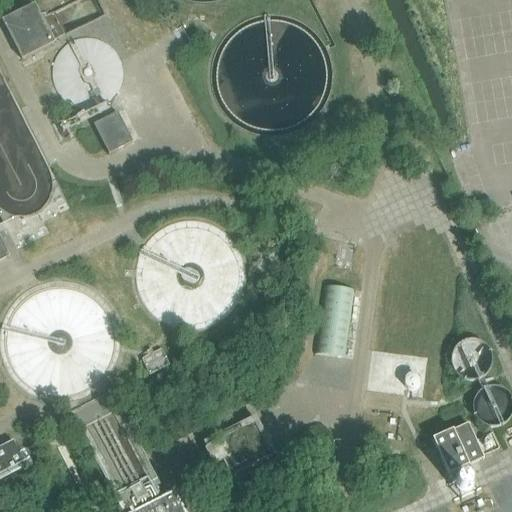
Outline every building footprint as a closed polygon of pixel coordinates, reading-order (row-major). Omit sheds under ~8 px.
[(34,7),(1,23),(20,62),(53,46),(34,7)] [(250,20),(247,21),(236,27),(224,38),(214,53),(210,71),(210,91),(217,109),(231,124),(245,134),(263,139),(280,139),(297,133),(313,124),(323,112),(331,93),(333,77),(329,57),(321,41),(310,29),(297,21),(281,16),(266,16),(250,20)] [(72,107),(84,111),(96,110),(107,105),(116,96),(122,85),(123,73),(120,61),(113,50),(103,43),(91,40),(78,41),(67,46),(58,55),(53,66),(52,78),(55,90),(62,100),(72,107)] [(117,114),(95,125),(109,155),(132,143),(117,114)] [(143,302),(146,308),(150,313),(159,322),(171,329),(184,334),(197,335),(210,332),(222,327),(233,319),(242,309),(248,297),(250,283),(251,278),(249,265),(244,252),(237,241),(227,232),(215,226),(205,223),(202,222),(189,222),(176,225),(164,230),(153,239),(145,250),(140,262),(138,275),(139,289),(143,302)] [(118,328),(115,319),(113,315),(106,304),(96,295),(84,288),(71,284),(57,283),(44,286),(31,292),(20,300),(12,311),(6,323),(3,336),(3,350),(7,363),(13,375),(22,385),(33,393),(46,398),(59,400),(73,399),(86,395),(98,387),(107,378),(114,366),(119,353),(120,342),(118,328)] [(326,290),(316,359),(345,363),(354,293),(326,290)] [(452,355),(452,364),(455,372),(461,377),(469,380),(478,379),(485,375),(490,367),(492,357),(488,348),(481,342),(472,340),(463,341),(456,347),(452,355)] [(474,402),(474,412),(477,419),(483,425),(491,427),(500,427),(507,423),(511,415),(511,401),(510,396),(503,390),(494,387),(485,389),(478,394),(474,402)] [(257,424),(215,446),(231,477),(273,456),(257,424)] [(14,443),(0,450),(0,476),(24,464),(14,443)] [(182,511),(174,495),(173,492),(164,497),(131,511),(182,511)]
